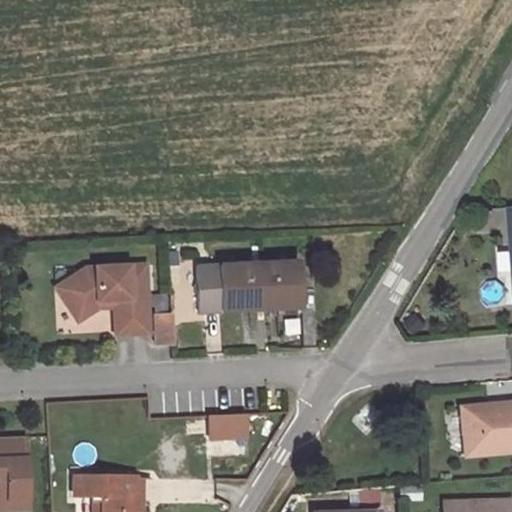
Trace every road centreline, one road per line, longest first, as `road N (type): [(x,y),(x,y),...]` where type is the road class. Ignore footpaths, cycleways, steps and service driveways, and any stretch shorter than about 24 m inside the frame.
road 1 (residential): [(0,384),(363,365)]
road 2 (unclassified): [(511,115),(363,365)]
road 3 (unclassified): [(363,365),(266,511)]
road 4 (residential): [(363,365),(511,350)]
